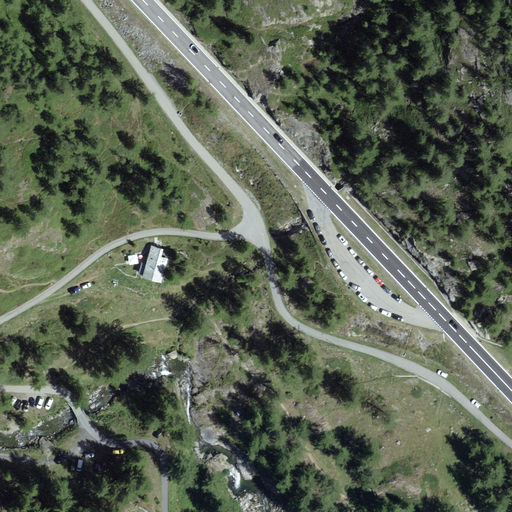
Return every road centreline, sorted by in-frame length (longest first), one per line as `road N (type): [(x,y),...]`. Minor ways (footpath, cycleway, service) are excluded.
road 1 (primary): [(142,0),(511,390)]
road 2 (residential): [(258,228),(290,320),(437,380),(511,444)]
road 3 (residential): [(88,0),(258,228)]
road 4 (unclassified): [(258,228),(122,240),(0,321)]
road 5 (track): [(71,401),(97,437),(158,449),(165,511)]
